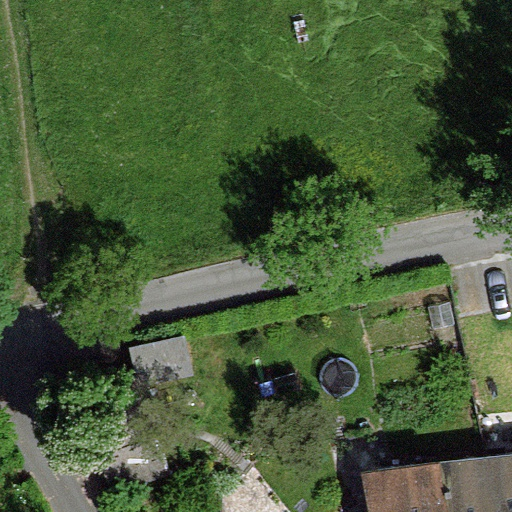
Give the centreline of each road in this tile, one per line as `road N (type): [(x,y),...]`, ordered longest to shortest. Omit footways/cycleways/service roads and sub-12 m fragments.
road 1 (residential): [(29,336),(511,226)]
road 2 (unclassified): [(81,511),(38,400),(29,336)]
